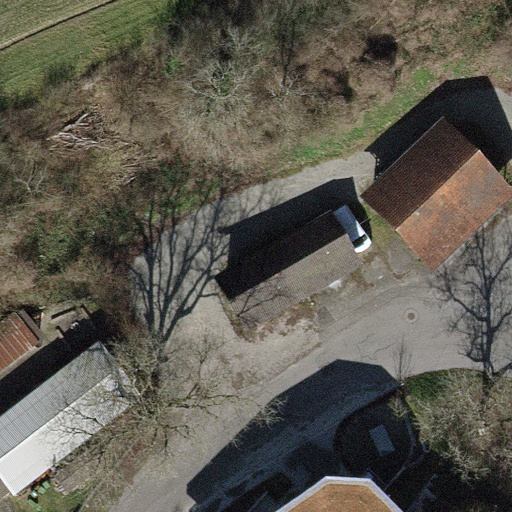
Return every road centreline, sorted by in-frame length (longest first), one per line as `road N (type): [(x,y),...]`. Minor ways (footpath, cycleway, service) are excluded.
road 1 (residential): [(511,341),(501,331),(386,340),(278,408),(181,511)]
road 2 (track): [(203,0),(0,93)]
